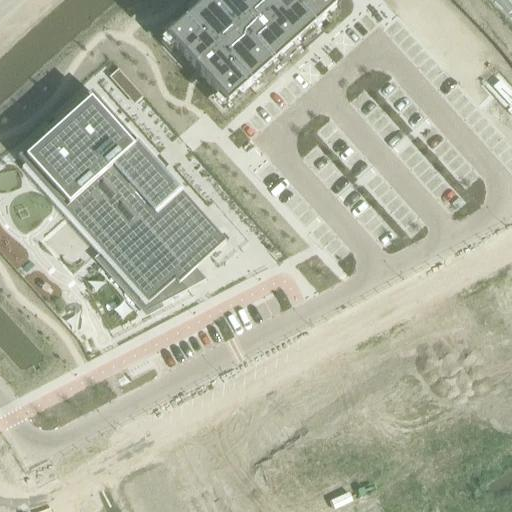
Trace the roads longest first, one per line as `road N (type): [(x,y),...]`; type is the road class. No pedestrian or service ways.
road 1 (residential): [(40,451),(388,271)]
road 2 (residential): [(511,473),(388,271)]
